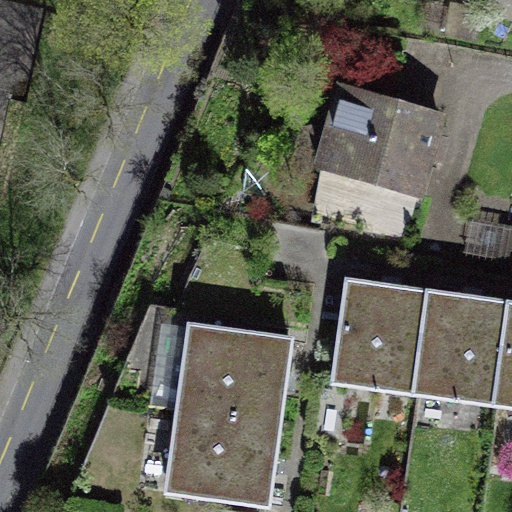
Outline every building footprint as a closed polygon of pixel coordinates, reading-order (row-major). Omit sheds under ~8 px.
[(389,0),(452,11),(453,0),(389,0)] [(0,222),(44,12),(0,3),(0,222)] [(315,137),(304,179),(417,210),(440,125),(327,95),(315,137)] [(335,294),(321,397),(511,423),(511,317),(461,311),(377,300),(335,294)] [(281,349),(175,338),(156,509),(181,511),(263,511),(267,477),(277,392),(281,349)]
